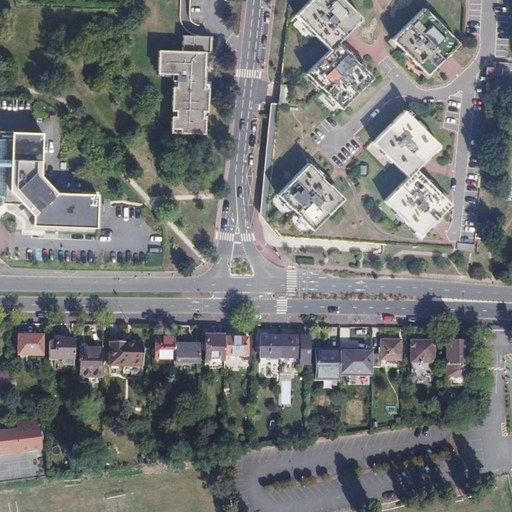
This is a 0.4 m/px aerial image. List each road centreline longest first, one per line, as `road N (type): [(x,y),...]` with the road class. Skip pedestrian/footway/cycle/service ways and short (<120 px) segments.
road 1 (primary): [(249,306),(511,312)]
road 2 (primary): [(219,285),(0,282)]
road 3 (primary): [(0,305),(218,306)]
road 4 (primary): [(511,293),(341,286)]
road 5 (tertiary): [(247,129),(219,285)]
road 6 (unclassified): [(0,240),(130,245),(130,237)]
road 7 (tertiary): [(261,0),(247,129)]
road 8 (tertiary): [(254,256),(244,225),(247,129)]
